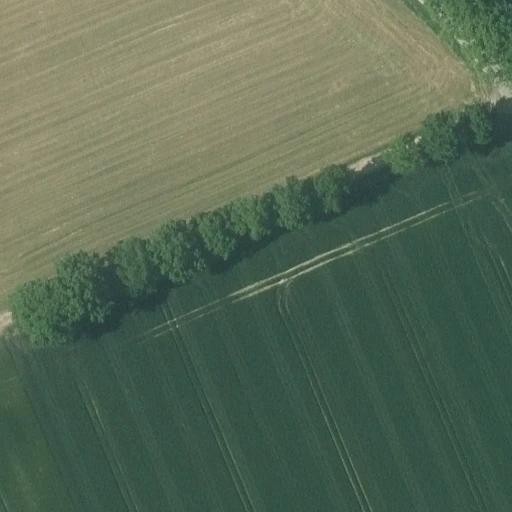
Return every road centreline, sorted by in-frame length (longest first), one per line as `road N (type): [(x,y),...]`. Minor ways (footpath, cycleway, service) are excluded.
road 1 (track): [(0,324),(511,102)]
road 2 (unclassified): [(511,97),(427,0)]
